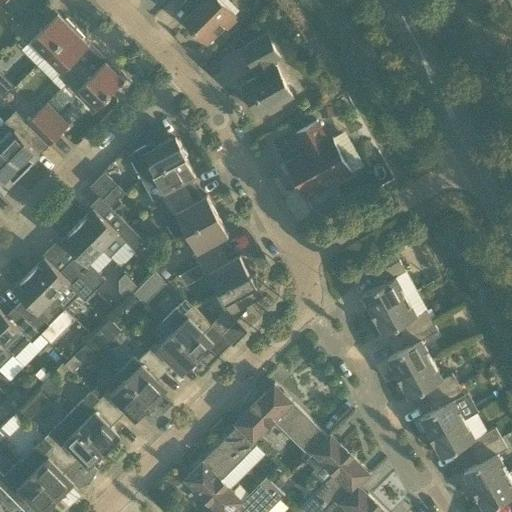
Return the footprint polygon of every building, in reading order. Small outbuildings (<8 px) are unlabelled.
[(237,20),(233,17),(235,14),(220,0),(185,0),(179,6),(180,7),(185,2),(194,10),(184,20),(207,43),(224,26),(227,30),(237,20)] [(47,56),(75,27),(66,18),(65,19),(58,12),(44,27),(35,18),(18,36),(26,44),(22,49),(38,65),(47,56)] [(66,84),(84,66),(75,58),(89,44),(83,37),(84,35),(75,27),(47,56),(62,71),(57,76),(66,84)] [(281,107),(280,103),(293,96),(274,61),(280,57),(267,34),(243,47),(258,75),(242,84),(259,114),(265,111),(267,115),(281,107)] [(84,66),(66,84),(93,111),(112,93),(111,92),(124,79),(119,74),(121,72),(113,64),(111,66),(106,61),(92,74),(84,66)] [(0,92),(2,94),(11,83),(0,73),(0,92)] [(56,112),(54,111),(46,103),(26,122),(35,131),(49,145),(62,132),(49,119),(56,112)] [(35,131),(26,122),(15,111),(0,125),(0,146),(24,170),(40,154),(25,140),(35,131)] [(305,198),(352,172),(333,137),(328,140),(317,120),(296,132),(307,151),(286,163),(305,198)] [(176,135),(171,138),(155,146),(152,141),(128,154),(142,179),(185,155),(185,156),(187,155),(185,153),(188,151),(182,146),(176,135)] [(0,177),(8,186),(24,170),(0,146),(0,177)] [(160,195),(166,205),(190,192),(184,181),(196,175),(185,156),(185,155),(142,179),(153,199),(160,195)] [(110,207),(120,197),(125,191),(117,184),(102,199),(110,207)] [(187,232),(218,215),(207,195),(195,202),(190,192),(166,205),(171,215),(165,219),(175,238),(186,232),(187,232)] [(78,223),(111,257),(126,241),(136,251),(146,241),(116,213),(108,222),(93,208),(78,223)] [(218,215),(187,232),(197,251),(193,253),(198,264),(222,251),(217,241),(228,234),(218,215)] [(77,254),(68,263),(95,289),(105,279),(88,262),(102,249),(110,257),(111,257),(78,223),(62,239),(77,254)] [(209,273),(219,292),(252,274),(252,273),(250,274),(240,255),(228,261),(222,251),(198,264),(204,275),(209,273)] [(84,300),(95,289),(68,263),(60,271),(45,256),(29,272),(65,308),(78,295),(84,300)] [(406,295),(396,276),(405,271),(399,260),(376,273),(382,283),(362,294),(373,314),(406,295)] [(144,301),(164,281),(154,270),(133,290),(144,301)] [(29,304),(21,313),(40,332),(65,308),(29,272),(13,288),(29,304)] [(252,274),(219,292),(220,292),(221,291),(230,308),(224,314),(223,313),(212,325),(222,334),(247,309),(244,303),(263,293),(257,282),(256,274),(253,276),(252,274)] [(406,295),(373,314),(384,333),(403,322),(409,333),(433,320),(427,309),(417,314),(406,295)] [(204,332),(212,325),(185,297),(162,321),(173,332),(198,358),(214,342),(204,332)] [(40,332),(21,313),(12,321),(0,308),(0,340),(13,353),(29,338),(32,341),(40,332)] [(118,327),(110,318),(99,329),(107,337),(118,327)] [(388,358),(399,377),(432,359),(421,340),(438,330),(433,320),(409,333),(415,343),(388,358)] [(198,358),(173,332),(157,347),(154,344),(146,352),(165,371),(173,364),(182,373),(191,364),(193,366),(197,359),(198,358)] [(0,366),(13,353),(0,340),(0,366)] [(158,379),(165,371),(146,352),(138,360),(141,363),(126,379),(151,404),(153,403),(160,399),(158,397),(167,388),(158,379)] [(74,354),(64,363),(70,369),(72,371),(82,362),(74,354)] [(442,378),(432,359),(399,377),(409,397),(429,386),(435,396),(457,384),(452,373),(442,378)] [(99,398),(119,418),(126,411),(136,420),(151,404),(126,379),(111,394),(107,390),(99,398)] [(275,383),(236,422),(235,423),(238,426),(238,425),(253,440),(254,440),(274,419),(309,454),(328,436),(275,383)] [(421,417),(431,437),(465,419),(454,399),(463,394),(457,384),(435,396),(440,406),(421,417)] [(111,426),(119,418),(99,398),(91,391),(68,414),(105,451),(121,435),(111,426)] [(44,437),(72,465),(80,457),(89,467),(98,458),(100,460),(103,452),(105,451),(68,414),(44,437)] [(475,438),(465,419),(431,437),(442,457),(472,440),(478,450),(501,437),(496,427),(475,438)] [(185,479),(218,511),(230,511),(243,500),(242,499),(248,493),(240,484),(233,490),(221,478),(256,443),(254,440),(253,440),(238,425),(238,426),(185,479)] [(302,511),(331,511),(341,503),(340,502),(359,484),(371,473),(330,433),(328,436),(309,454),(310,455),(306,459),(315,468),(312,471),(324,482),(298,508),(302,511)] [(20,461),(58,498),(60,496),(67,493),(65,491),(74,482),(64,472),(72,465),(44,437),(20,461)] [(501,437),(478,450),(484,460),(464,471),(475,491),(508,473),(497,453),(507,448),(501,437)] [(43,511),(58,498),(20,461),(19,459),(3,475),(0,471),(0,487),(22,508),(25,511),(33,504),(41,511),(43,511)] [(485,510),(511,495),(511,479),(508,473),(475,491),(485,510)] [(266,511),(285,494),(266,475),(248,493),(242,499),(243,500),(230,511),(266,511)] [(387,511),(359,484),(340,502),(341,503),(350,511),(387,511)] [(0,487),(0,500),(12,511),(17,511),(22,508),(0,487)]
